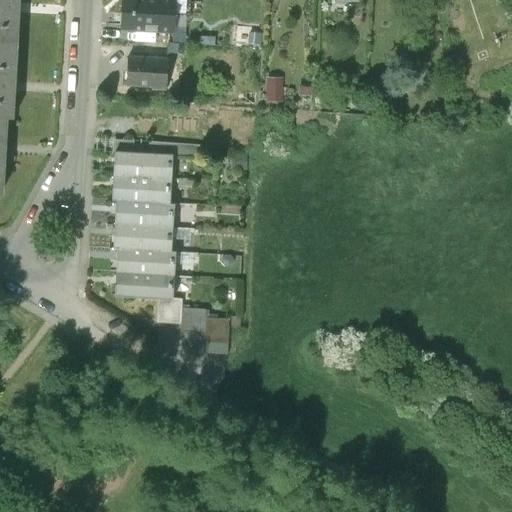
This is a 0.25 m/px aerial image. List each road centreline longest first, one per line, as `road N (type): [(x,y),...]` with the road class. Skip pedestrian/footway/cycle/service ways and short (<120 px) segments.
road 1 (track): [(119,349),(425,511)]
road 2 (residential): [(73,153),(82,0)]
road 3 (residential): [(55,298),(71,256),(73,153)]
road 4 (residential): [(73,153),(1,268)]
